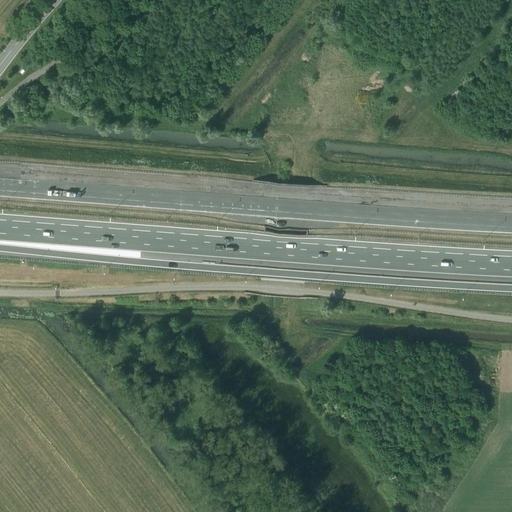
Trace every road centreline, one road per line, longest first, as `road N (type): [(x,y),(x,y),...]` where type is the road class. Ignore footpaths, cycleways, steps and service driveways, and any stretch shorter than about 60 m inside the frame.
road 1 (motorway): [(0,226),(511,265)]
road 2 (motorway): [(511,220),(0,183)]
road 3 (motorway): [(0,248),(511,284)]
road 4 (track): [(272,154),(261,160),(0,136)]
